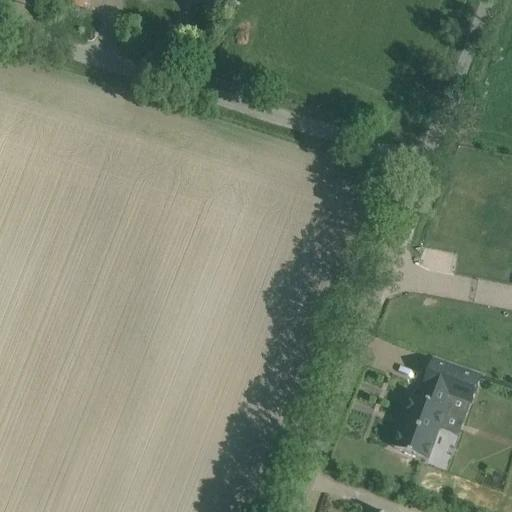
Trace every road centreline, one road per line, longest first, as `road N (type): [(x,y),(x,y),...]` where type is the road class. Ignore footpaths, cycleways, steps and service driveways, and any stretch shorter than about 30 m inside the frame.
road 1 (unclassified): [(420,163),(0,28)]
road 2 (unclassified): [(284,511),(420,163)]
road 3 (unclassified): [(420,163),(481,0)]
